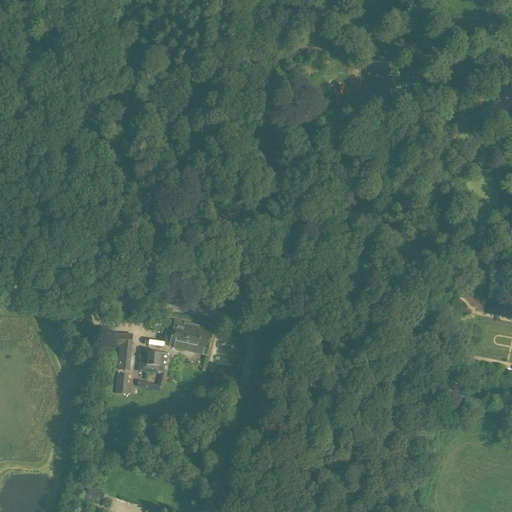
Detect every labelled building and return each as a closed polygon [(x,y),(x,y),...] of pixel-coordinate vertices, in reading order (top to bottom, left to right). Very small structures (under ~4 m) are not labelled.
[(207,355),(213,330),(175,321),(169,347),(207,355)] [(130,371),(131,345),(131,336),(116,335),(116,345),(119,345),(118,370),(130,371)] [(140,353),(139,372),(165,374),(167,355),(140,353)] [(117,376),(115,388),(126,389),(127,377),(117,376)] [(100,506),(102,496),(103,493),(87,489),(84,501),(100,506)]
